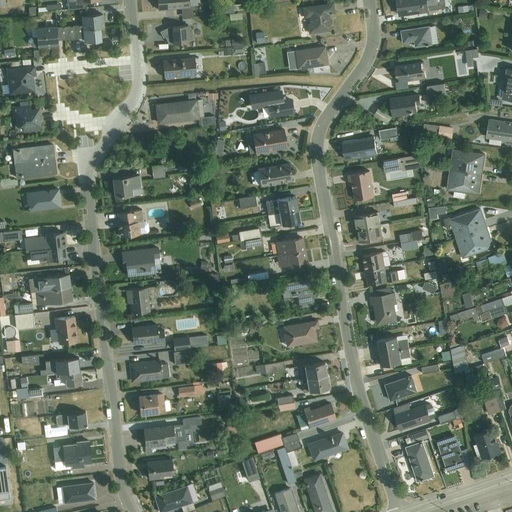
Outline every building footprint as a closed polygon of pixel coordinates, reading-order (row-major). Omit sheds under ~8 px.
[(101,0),(67,0),(68,3),(66,3),(66,6),(68,6),(68,9),(87,8),(86,2),(101,0)] [(181,8),(191,7),(189,0),(157,0),(158,10),(181,8)] [(396,0),(398,10),(401,9),(402,14),(446,7),(444,0),(396,0)] [(333,3),(302,8),(304,18),(309,17),(310,23),(307,24),(309,33),(331,30),(328,14),(334,13),(333,3)] [(233,4),(221,5),(222,13),(233,13),(233,11),(249,9),(249,4),(233,5),(233,4)] [(191,7),(181,8),(182,18),(193,17),(193,7),(191,7)] [(83,30),(100,28),(104,28),(103,14),(82,16),(82,25),(83,30)] [(64,27),(65,40),(85,38),(85,42),(101,41),(100,28),(83,30),(82,25),(64,27)] [(172,27),(160,32),(163,38),(167,37),(168,39),(166,39),(169,44),(183,42),(184,41),(192,40),(190,25),(172,27)] [(65,40),(64,27),(57,27),(57,26),(36,28),(37,29),(31,29),(32,37),(28,42),(32,47),(58,44),(58,40),(65,40)] [(435,26),(401,31),(403,43),(414,41),(415,47),(433,45),(432,43),(438,43),(435,26)] [(258,28),(250,30),(251,41),(260,39),(258,28)] [(244,46),(232,47),(222,48),(223,56),(234,55),(234,54),(245,53),(244,46)] [(476,46),(469,47),(471,61),(478,60),(476,46)] [(325,47),(295,51),(297,69),(327,64),(325,47)] [(14,48),(3,50),(5,57),(15,55),(14,48)] [(195,58),(163,61),(164,78),(196,75),(195,58)] [(248,61),(249,73),(259,73),(259,60),(248,61)] [(399,82),(405,81),(426,78),(425,70),(422,67),(421,63),(395,66),(396,75),(400,78),(400,81),(399,81),(399,82)] [(8,85),(3,86),(4,94),(34,91),(32,75),(35,75),(34,66),(6,70),(8,85)] [(511,69),(506,69),(502,98),(511,99),(511,69)] [(405,81),(399,82),(396,82),(397,89),(407,88),(405,81)] [(444,83),(427,86),(429,95),(446,93),(444,83)] [(281,92),(250,97),(252,110),(262,108),(263,117),(293,112),(291,100),(285,101),(284,98),(282,98),(281,92)] [(420,95),(390,99),(392,115),(417,111),(416,105),(421,104),(420,95)] [(488,98),(487,103),(502,106),(503,100),(488,98)] [(162,109),(157,109),(158,123),(198,118),(199,125),(201,125),(202,126),(215,124),(214,116),(204,117),(202,100),(161,105),(162,109)] [(31,105),(12,107),(13,119),(14,118),(15,129),(18,128),(18,132),(23,131),(23,132),(40,130),(40,126),(41,126),(40,111),(31,112),(31,105)] [(490,138),(501,140),(511,141),(511,123),(489,120),(486,138),(490,138)] [(424,124),(423,135),(452,139),(453,127),(424,124)] [(397,127),(379,130),(381,139),(398,136),(397,127)] [(284,130),(247,136),(250,154),(287,148),(284,130)] [(374,137),(342,142),(345,160),(377,154),(374,137)] [(217,139),(215,154),(222,155),(224,140),(217,139)] [(14,164),(55,159),(53,145),(13,150),(14,164)] [(450,169),(482,174),(485,154),(452,150),(450,169)] [(419,155),(383,161),(385,171),(402,168),(402,170),(421,167),(419,155)] [(55,159),(14,164),(16,178),(56,173),(55,159)] [(258,171),(251,175),(252,184),(261,185),(261,187),(293,181),(289,163),(258,169),(258,171)] [(174,164),(152,166),(153,178),(165,177),(164,171),(174,170),(174,164)] [(482,174),(450,169),(447,190),(454,191),(454,197),(464,198),(465,192),(479,194),(482,174)] [(370,171),(348,175),(350,183),(352,183),(355,200),(375,197),(370,171)] [(141,176),(113,179),(115,197),(134,194),(133,189),(142,188),(141,176)] [(0,188),(18,186),(17,180),(15,180),(15,179),(10,180),(10,178),(0,179),(0,182),(0,181),(0,188)] [(58,189),(26,193),(28,211),(61,207),(58,189)] [(394,201),(407,199),(406,191),(392,194),(394,201)] [(239,202),(237,202),(238,208),(240,208),(240,209),(257,206),(255,196),(239,198),(239,202)] [(432,196),(427,196),(428,207),(435,206),(434,200),(432,200),(432,196)] [(268,215),(298,209),(295,197),(266,202),(268,215)] [(407,199),(394,201),(395,208),(418,203),(417,197),(407,199)] [(200,198),(189,203),(192,210),(201,205),(201,204),(203,204),(200,198)] [(445,206),(428,208),(430,219),(437,218),(437,214),(446,213),(445,206)] [(298,209),(268,215),(270,228),(300,222),(298,209)] [(456,239),(487,228),(480,209),(451,219),(450,217),(444,219),(448,230),(453,228),(456,239)] [(143,210),(118,213),(120,237),(147,233),(149,231),(148,223),(146,221),(144,221),(143,210)] [(358,229),(381,225),(379,212),(355,216),(358,229)] [(381,225),(358,229),(360,242),(384,238),(381,225)] [(487,228),(456,239),(463,258),(493,247),(487,228)] [(240,242),(262,238),(260,229),(239,232),(240,234),(232,236),(233,243),(240,242)] [(401,243),(421,239),(423,239),(422,229),(411,231),(411,233),(399,235),(401,243)] [(21,230),(0,232),(0,241),(22,239),(21,230)] [(25,250),(65,245),(64,233),(45,235),(45,236),(24,238),(25,250)] [(262,238),(240,242),(241,250),(246,249),(246,251),(263,248),(262,238)] [(278,255),(305,251),(302,238),(276,243),(278,255)] [(421,239),(401,243),(402,250),(418,247),(418,245),(422,244),(421,239)] [(65,245),(25,250),(31,259),(39,258),(39,261),(46,260),(46,261),(67,259),(65,245)] [(127,268),(128,276),(161,272),(159,248),(122,252),(124,264),(128,263),(128,268),(127,268)] [(305,251),(278,255),(277,255),(279,267),(290,265),(291,268),(297,266),(298,265),(307,264),(305,251)] [(365,270),(388,266),(391,266),(388,254),(386,252),(362,256),(365,270)] [(491,256),(488,257),(488,258),(476,262),(479,273),(503,265),(508,279),(509,278),(511,277),(511,260),(509,261),(509,262),(507,263),(503,252),(491,256)] [(232,255),(224,257),(225,264),(233,263),(232,255)] [(202,261),(200,270),(207,271),(208,263),(202,261)] [(388,266),(365,270),(366,276),(361,277),(361,278),(368,276),(370,285),(406,278),(404,270),(390,272),(388,266)] [(436,271),(424,274),(425,280),(438,277),(436,271)] [(268,273),(248,276),(249,282),(269,279),(268,273)] [(449,273),(440,275),(441,285),(451,284),(449,273)] [(69,274),(29,279),(30,292),(70,287),(69,274)] [(219,274),(212,275),(213,286),(220,285),(219,274)] [(310,279),(280,285),(282,299),(297,296),(300,308),(314,305),(310,279)] [(507,279),(493,283),(494,287),(508,282),(507,279)] [(437,281),(413,285),(415,295),(428,293),(428,295),(439,293),(437,281)] [(15,315),(33,313),(32,305),(72,300),(70,287),(30,292),(32,303),(14,305),(15,315)] [(391,287),(376,290),(377,296),(392,293),(391,287)] [(148,288),(127,290),(128,300),(130,299),(132,314),(151,312),(148,288)] [(473,291),(468,292),(471,305),(477,304),(473,291)] [(377,296),(370,297),(371,305),(374,304),(376,306),(377,308),(375,310),(377,321),(380,323),(387,322),(387,323),(398,321),(396,311),(398,311),(395,293),(392,293),(377,296)] [(473,317),(505,306),(511,303),(511,294),(450,316),(452,322),(460,320),(460,321),(473,317)] [(467,295),(459,297),(461,305),(469,303),(467,295)] [(414,304),(407,305),(408,315),(415,313),(414,304)] [(505,306),(473,317),(474,321),(481,319),(482,322),(507,313),(505,306)] [(33,313),(15,315),(16,329),(35,327),(33,313)] [(255,315),(243,317),(245,324),(256,322),(255,315)] [(74,316),(54,319),(55,328),(57,328),(59,344),(77,342),(74,316)] [(440,316),(433,317),(435,331),(442,330),(440,316)] [(499,319),(497,323),(498,327),(502,329),(506,328),(508,324),(506,320),(502,318),(499,319)] [(317,321),(283,327),(284,334),(283,336),(284,342),(286,343),(286,346),(317,341),(315,329),(318,328),(317,321)] [(157,325),(131,328),(133,344),(156,341),(156,345),(165,344),(164,330),(158,331),(157,325)] [(422,326),(413,327),(414,334),(423,333),(423,331),(426,331),(425,326),(422,326)] [(186,349),(190,349),(190,347),(208,345),(207,335),(173,339),(174,351),(186,349)] [(226,335),(217,336),(217,345),(227,344),(226,335)] [(380,353),(409,348),(407,335),(378,340),(380,353)] [(507,337),(499,340),(501,347),(510,344),(507,337)] [(20,340),(6,341),(7,352),(21,351),(20,340)] [(451,351),(453,360),(455,373),(459,371),(469,368),(464,345),(450,349),(451,351)] [(409,348),(380,353),(382,366),(402,363),(401,359),(411,357),(409,348)] [(484,363),(490,361),(506,356),(503,348),(482,355),(484,363)] [(190,349),(186,349),(186,351),(174,352),(175,365),(192,363),(191,354),(195,354),(194,349),(191,350),(191,349),(190,349)] [(453,360),(451,351),(441,352),(443,362),(453,360)] [(38,355),(21,357),(22,364),(39,362),(38,355)] [(141,362),(129,364),(131,383),(144,382),(143,379),(169,376),(167,364),(160,364),(160,361),(141,364),(141,362)] [(284,361),(255,366),(257,374),(261,373),(261,374),(285,370),(284,361)] [(490,361),(484,363),(488,375),(494,373),(490,361)] [(305,378),(327,375),(324,362),(301,366),(303,379),(305,378)] [(227,363),(207,365),(208,374),(217,373),(217,377),(225,376),(225,370),(229,370),(229,364),(227,364),(227,363)] [(438,364),(421,367),(423,373),(439,370),(438,364)] [(469,368),(459,371),(461,375),(483,368),(484,366),(484,364),(469,368)] [(56,380),(54,380),(54,386),(81,384),(80,371),(55,373),(56,380)] [(14,376),(16,385),(23,383),(20,374),(14,376)] [(327,375),(305,378),(306,385),(303,386),(304,392),(329,388),(327,375)] [(412,376),(385,385),(390,401),(417,392),(412,376)] [(491,385),(493,390),(502,387),(498,377),(490,380),(491,385)] [(194,386),(178,388),(179,397),(203,394),(202,385),(200,385),(200,382),(193,383),(194,386)] [(493,390),(491,385),(486,386),(488,393),(483,395),(485,401),(484,401),(489,415),(500,411),(494,392),(493,390)] [(28,388),(16,389),(17,399),(43,396),(42,388),(28,390),(28,388)] [(494,392),(500,411),(506,409),(500,390),(494,392)] [(140,403),(141,414),(166,411),(164,394),(139,397),(140,403)] [(229,395),(220,396),(221,408),(231,407),(229,395)] [(278,405),(294,402),(293,395),(275,399),(276,403),(278,403),(278,405)] [(294,402),(278,405),(279,411),(295,409),(294,402)] [(396,415),(411,410),(408,403),(394,409),(396,415)] [(305,412),(296,415),(301,430),(336,419),(331,404),(311,411),(309,407),(303,409),(305,412)] [(411,410),(396,415),(395,415),(400,430),(410,426),(410,428),(432,421),(431,419),(435,418),(436,415),(432,405),(430,404),(411,410)] [(455,411),(438,416),(441,424),(463,417),(461,408),(454,410),(455,411)] [(85,412),(55,416),(57,426),(68,424),(68,427),(87,425),(85,412)] [(229,416),(224,418),(227,425),(233,422),(229,416)] [(183,425),(143,430),(146,454),(152,454),(151,446),(165,445),(165,443),(175,442),(175,441),(177,441),(178,450),(187,449),(184,429),(191,428),(191,425),(201,424),(200,417),(182,419),(183,425)] [(460,418),(453,421),(456,429),(463,426),(460,418)] [(236,426),(228,427),(229,441),(237,440),(236,426)] [(419,433),(422,440),(428,438),(425,430),(419,433)] [(477,444),(473,445),(478,460),(501,453),(493,430),(474,436),(477,444)] [(284,445),(299,440),(297,433),(282,438),(281,435),(255,444),(258,453),(284,444),(284,445)] [(342,433),(308,445),(313,460),(347,448),(342,433)] [(422,440),(419,433),(410,436),(412,443),(422,440)] [(464,462),(460,451),(455,436),(438,442),(448,471),(465,465),(464,462)] [(299,440),(284,445),(285,447),(292,468),(299,465),(294,450),(302,447),(299,440)] [(63,446),(53,448),(55,462),(64,461),(65,467),(72,466),(72,469),(84,467),(83,464),(91,463),(89,441),(77,443),(77,444),(63,445),(63,446)] [(422,442),(406,447),(418,481),(434,476),(422,442)] [(292,468),(285,447),(277,449),(288,484),(296,481),(292,468)] [(460,451),(464,462),(469,461),(467,449),(460,451)] [(255,459),(247,462),(251,475),(260,472),(255,459)] [(172,460),(147,463),(149,480),(172,477),(172,475),(174,474),(172,460)] [(277,469),(265,473),(267,479),(279,474),(277,469)] [(319,474),(304,479),(315,511),(329,511),(332,511),(319,474)] [(93,483),(56,488),(59,504),(95,499),(93,483)] [(209,487),(209,492),(212,501),(226,497),(220,483),(209,487)] [(164,511),(181,507),(193,503),(198,501),(193,485),(155,497),(159,511),(164,511)] [(298,511),(290,489),(275,494),(281,511),(298,511)] [(193,503),(181,507),(182,511),(186,511),(195,509),(193,503)]
